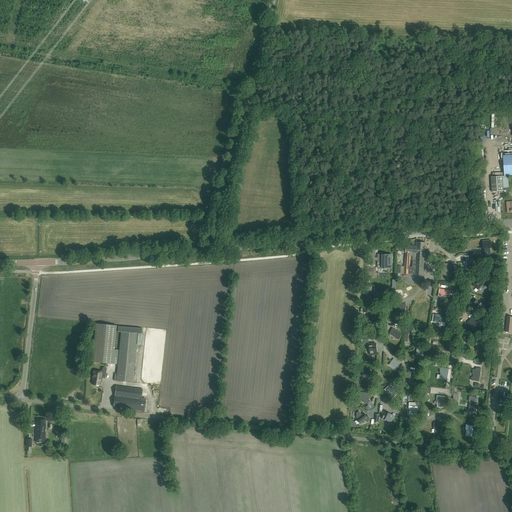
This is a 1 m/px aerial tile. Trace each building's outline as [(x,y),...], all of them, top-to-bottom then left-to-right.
[(491,177),(492,192),(503,191),(502,176),(491,177)] [(492,243),(491,243),(490,239),(484,240),(485,248),(486,248),(486,254),(492,254),(491,247),(493,247),(492,243)] [(401,273),(404,273),(409,274),(410,253),(416,253),(416,261),(413,261),(412,274),(423,274),(424,264),(425,248),(426,243),(416,242),(416,246),(406,245),(405,252),(405,266),(401,266),(401,273)] [(391,262),(392,255),(378,255),(378,268),(386,268),(386,263),(388,263),(388,262),(391,262)] [(468,270),(472,271),(475,260),(471,259),(467,258),(467,261),(466,267),(469,267),(468,270)] [(487,287),(483,284),(479,280),(473,285),(478,290),(478,289),(482,292),(487,287)] [(484,306),(481,303),(480,303),(476,299),(471,304),(475,309),(476,308),(479,311),(484,306)] [(403,316),(404,313),(406,305),(402,304),(399,303),(398,306),(399,306),(398,312),(400,312),(399,315),(403,316)] [(447,316),(433,314),(432,322),(439,323),(439,322),(445,323),(446,323),(447,316)] [(381,319),(376,315),(371,321),(376,325),(381,319)] [(473,318),(468,323),(472,328),(474,326),(477,330),(482,324),(479,321),(478,322),(473,318)] [(92,362),(113,364),(117,365),(118,350),(114,350),(116,326),(96,324),(92,362)] [(133,383),(136,346),(136,344),(140,345),(142,329),(118,326),(117,332),(121,332),(117,376),(114,375),(114,381),(133,383)] [(401,337),(402,333),(392,328),(391,331),(394,333),(392,335),(397,338),(397,339),(399,340),(401,337)] [(398,367),(400,364),(394,359),(390,364),(394,368),(396,370),(398,367)] [(447,380),(449,369),(441,367),(440,370),(441,371),(440,376),(443,376),(443,379),(447,380)] [(100,386),(100,382),(102,382),(102,377),(105,378),(107,369),(102,368),(102,372),(93,371),(92,377),(93,377),(92,384),(100,386)] [(374,380),(370,373),(367,375),(364,376),(366,379),(368,383),(366,384),(368,387),(372,384),(371,382),(374,380)] [(395,396),(397,393),(390,385),(387,387),(389,390),(387,392),(391,396),(390,396),(392,398),(395,396)] [(145,403),(140,403),(142,389),(116,386),(113,407),(144,411),(145,403)] [(360,400),(365,401),(364,403),(368,403),(369,394),(360,393),(360,400)] [(358,413),(355,415),(357,418),(356,419),(360,424),(364,421),(364,420),(365,419),(365,420),(368,418),(364,413),(361,410),(358,413)] [(385,419),(391,422),(394,416),(389,413),(388,414),(384,412),(381,418),(385,420),(385,419)] [(35,442),(45,443),(45,420),(36,419),(36,424),(37,424),(37,427),(36,427),(35,442)]
